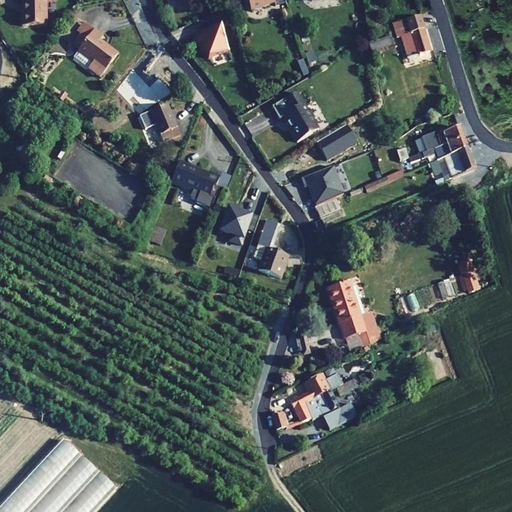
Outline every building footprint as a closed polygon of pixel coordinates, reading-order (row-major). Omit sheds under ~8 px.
[(32,0),(35,26),(59,24),(56,0),(32,0)] [(283,5),(292,1),(291,0),(249,0),(254,12),(282,2),(283,5)] [(409,37),(416,60),(421,59),(414,35),(432,30),(428,17),(402,25),(406,38),(409,37)] [(102,34),(96,29),(81,49),(87,54),(102,34)] [(432,30),(414,35),(421,59),(439,54),(432,30)] [(112,39),(103,33),(102,34),(87,54),(86,55),(101,67),(96,73),(108,82),(127,58),(109,44),(112,39)] [(368,43),(372,56),(393,48),(389,36),(368,43)] [(86,55),(82,61),(96,73),(101,67),(86,55)] [(298,92),(271,105),(277,119),(281,116),(294,143),(317,132),(298,92)] [(176,106),(159,114),(174,146),(191,138),(176,106)] [(465,139),(460,126),(441,133),(444,141),(428,147),(427,145),(422,147),(425,153),(445,146),(465,139)] [(465,139),(445,146),(449,158),(469,151),(465,139)] [(397,151),(399,161),(407,159),(405,149),(397,151)] [(469,151),(449,158),(437,162),(442,174),(449,171),(451,178),(476,169),(469,151)] [(210,180),(211,179),(197,171),(187,166),(178,188),(198,198),(199,197),(214,206),(220,196),(221,197),(227,186),(216,180),(214,182),(210,180)] [(401,169),(364,186),(366,191),(403,174),(401,169)] [(333,199),(327,186),(311,193),(317,206),(333,199)] [(337,197),(333,199),(317,206),(325,226),(346,218),(337,197)] [(279,225),(265,220),(252,257),(259,259),(257,267),(279,275),(283,267),(287,256),(270,250),(279,225)] [(147,240),(160,245),(165,231),(153,226),(147,240)] [(464,295),(480,290),(472,259),(455,263),(464,295)] [(366,274),(343,280),(353,316),(354,315),(359,330),(374,325),(380,323),(389,321),(385,306),(376,309),(366,274)] [(403,294),(408,312),(460,296),(454,279),(403,294)] [(374,325),(378,339),(384,336),(392,331),(389,321),(380,323),(374,325)] [(427,352),(433,379),(443,377),(437,349),(427,352)] [(330,391),(322,374),(302,385),(306,394),(288,403),(298,423),(308,420),(305,414),(301,405),(326,393),(328,392),(330,391)] [(364,374),(356,378),(359,385),(367,381),(364,374)] [(350,381),(333,390),(337,397),(354,388),(350,381)] [(309,421),(336,408),(328,392),(326,393),(301,405),(305,414),(308,420),(309,421)] [(283,429),(279,414),(269,417),(274,432),(283,429)] [(93,511),(115,489),(66,443),(60,443),(55,449),(55,457),(58,457),(69,467),(69,483),(68,484),(56,484),(47,494),(44,491),(26,491),(26,485),(22,485),(15,493),(15,511),(93,511)]
